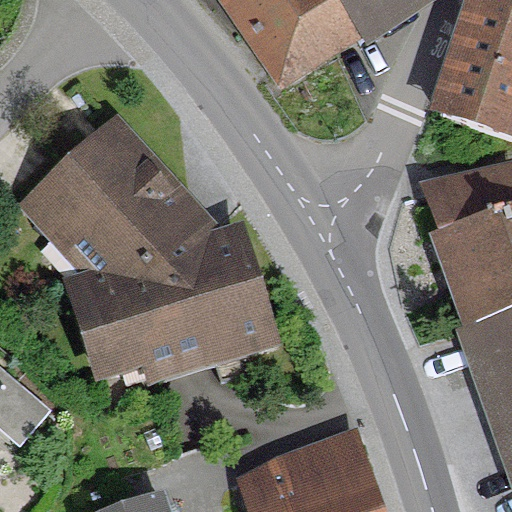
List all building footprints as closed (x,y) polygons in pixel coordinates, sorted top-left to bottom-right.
[(336,0),(218,0),(284,89),(362,40),(336,0)] [(336,0),(362,40),(366,47),(435,0),(336,0)] [(511,0),(467,0),(432,111),(511,136),(511,0)] [(206,208),(118,115),(16,205),(77,271),(61,275),(91,381),(138,368),(145,387),(280,343),(243,221),(222,226),(206,208)] [(511,159),(423,185),(438,231),(431,234),(464,331),(511,314),(511,159)] [(511,314),(464,331),(458,334),(511,485),(511,314)] [(0,369),(0,430),(22,449),(52,416),(0,369)] [(384,511),(357,429),(279,454),(271,457),(236,477),(246,511),(384,511)] [(171,511),(169,505),(165,493),(108,511),(171,511)]
